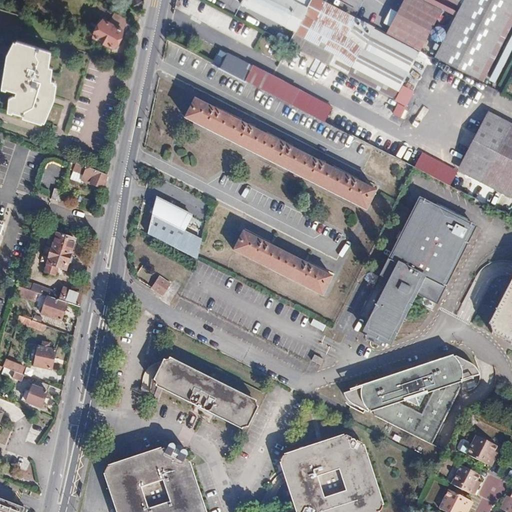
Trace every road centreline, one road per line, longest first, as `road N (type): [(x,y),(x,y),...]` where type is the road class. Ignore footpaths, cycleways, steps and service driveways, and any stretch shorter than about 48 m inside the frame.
road 1 (primary): [(121,147),(47,511)]
road 2 (primary): [(64,511),(134,152)]
